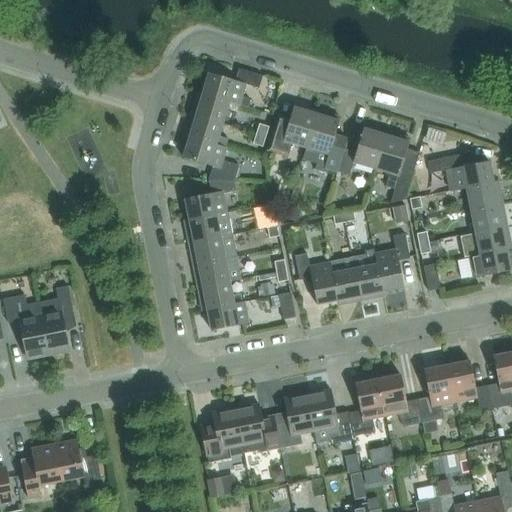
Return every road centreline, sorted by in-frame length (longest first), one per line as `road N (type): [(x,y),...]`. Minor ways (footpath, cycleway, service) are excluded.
road 1 (residential): [(511,130),(203,37),(177,54),(161,99)]
road 2 (residential): [(181,374),(511,308)]
road 3 (residential): [(161,99),(143,175),(181,374)]
road 4 (residential): [(0,410),(181,374)]
road 5 (residential): [(0,51),(161,99)]
